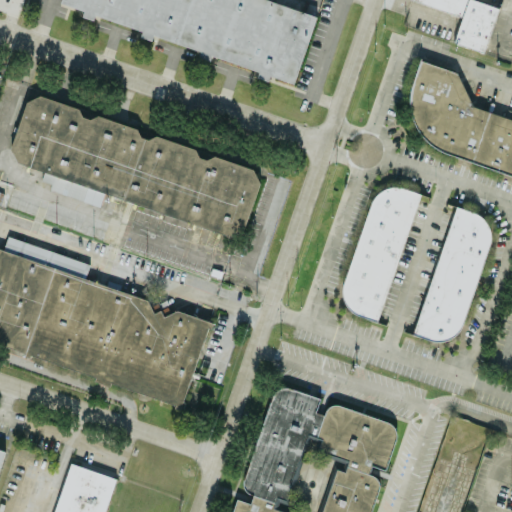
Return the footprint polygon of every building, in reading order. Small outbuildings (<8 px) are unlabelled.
[(316,12),(277,0),(61,0),(59,7),(259,69),(258,73),(294,84),(316,12)] [(410,0),(461,15),(453,42),(484,52),(498,6),(478,0),(410,0)] [(466,74),(423,61),(399,138),(511,172),(511,118),(457,102),(466,74)] [(103,195),(241,236),(261,167),(27,97),(9,160),(44,170),(42,178),(80,189),(78,198),(100,205),(103,195)] [(378,320),(419,192),(378,179),(337,306),(378,320)] [(453,206),(414,331),(455,344),(495,219),(453,206)] [(207,320),(152,305),(154,298),(84,279),(89,260),(7,237),(4,248),(0,246),(0,348),(185,400),(207,320)] [(367,511),(377,477),(369,475),(372,465),(385,469),(398,422),(329,404),(326,414),(316,411),(320,396),(272,383),(243,489),(253,492),(250,501),(235,497),(230,511),(367,511)] [(53,511),(103,511),(113,476),(67,463),(53,511)]
